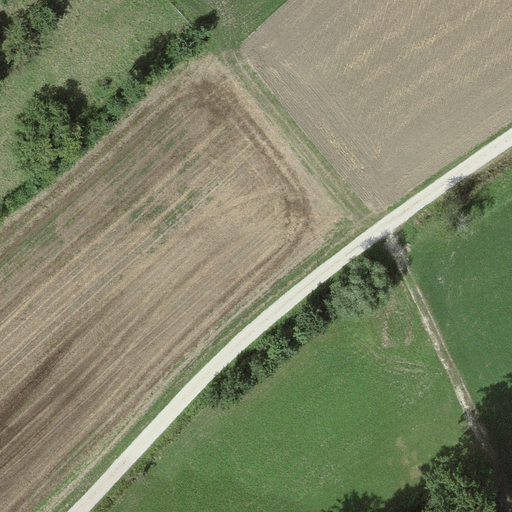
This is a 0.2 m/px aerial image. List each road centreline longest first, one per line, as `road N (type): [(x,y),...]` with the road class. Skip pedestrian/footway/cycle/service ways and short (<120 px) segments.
road 1 (track): [(78,511),(195,379),(511,133)]
road 2 (track): [(376,232),(511,494)]
